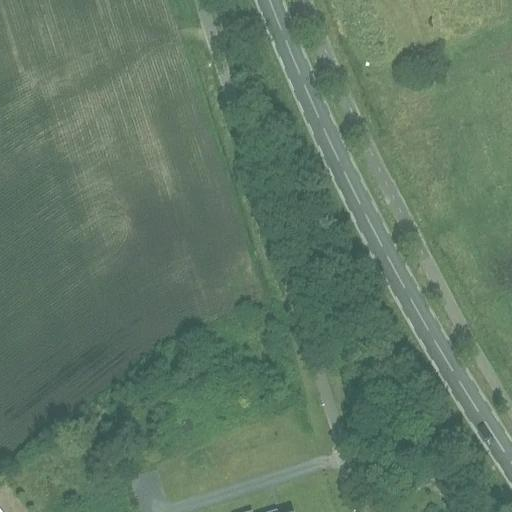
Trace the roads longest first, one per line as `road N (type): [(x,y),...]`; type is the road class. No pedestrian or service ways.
road 1 (unclassified): [(201,0),(363,511)]
road 2 (secondary): [(511,459),(385,257),(268,0)]
road 3 (unclassified): [(431,273),(360,135),(305,0)]
